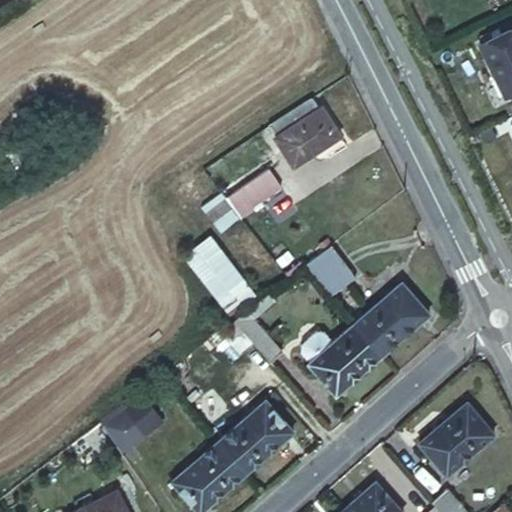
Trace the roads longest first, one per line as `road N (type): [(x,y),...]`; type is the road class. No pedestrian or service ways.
road 1 (residential): [(498,317),(333,0)]
road 2 (residential): [(498,317),(266,511)]
